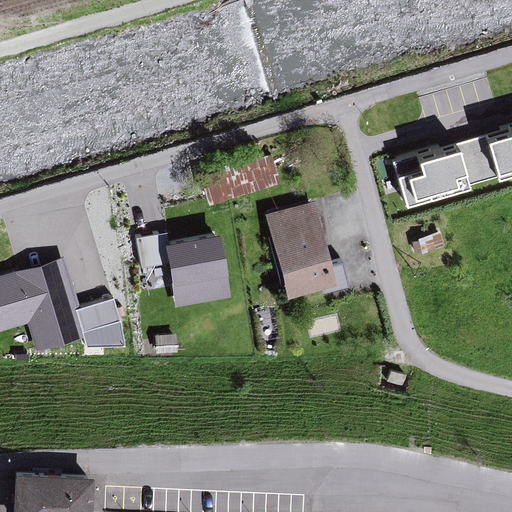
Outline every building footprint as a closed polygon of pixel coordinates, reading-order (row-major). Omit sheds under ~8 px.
[(511,118),(392,153),(405,198),(511,167),(511,118)] [(208,186),(276,184),(275,157),(208,158),(208,186)] [(333,283),(309,201),(267,214),(292,295),(333,283)] [(216,223),(162,234),(176,301),(230,290),(216,223)] [(62,251),(0,270),(0,326),(27,318),(36,346),(86,331),(77,302),(62,251)] [(145,286),(171,282),(167,258),(142,261),(145,286)] [(111,292),(77,302),(86,331),(90,343),(122,341),(111,292)] [(175,328),(155,331),(157,350),(177,348),(175,328)] [(84,511),(86,475),(15,472),(12,511),(84,511)]
